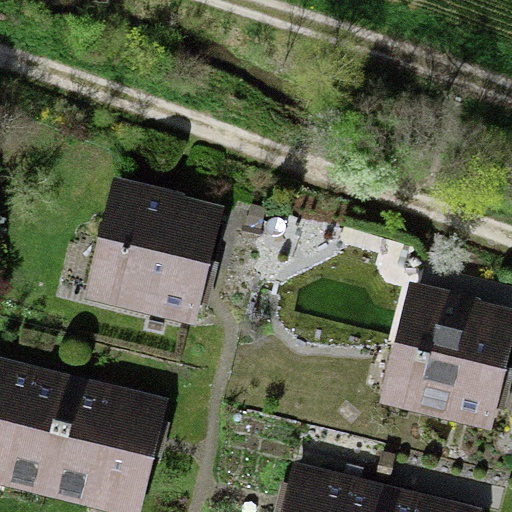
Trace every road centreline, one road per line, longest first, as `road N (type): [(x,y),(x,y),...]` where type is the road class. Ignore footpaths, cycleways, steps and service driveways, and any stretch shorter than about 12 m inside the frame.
road 1 (track): [(0,53),(511,235)]
road 2 (track): [(511,96),(230,0)]
road 3 (track): [(397,194),(464,79)]
